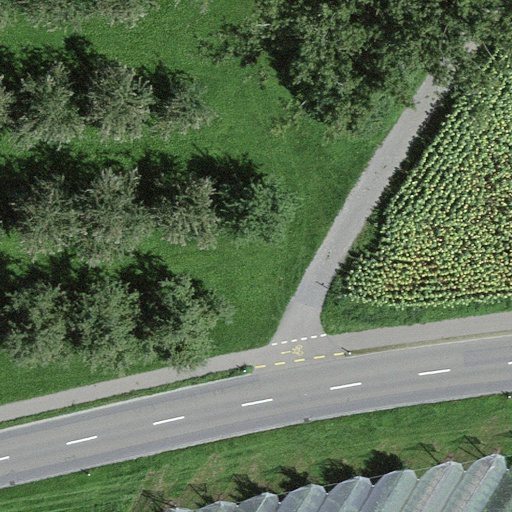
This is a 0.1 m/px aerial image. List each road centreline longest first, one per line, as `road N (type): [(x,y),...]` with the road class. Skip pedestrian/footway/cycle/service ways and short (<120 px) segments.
road 1 (secondary): [(0,462),(303,395),(511,365)]
road 2 (track): [(493,0),(330,259),(294,348)]
